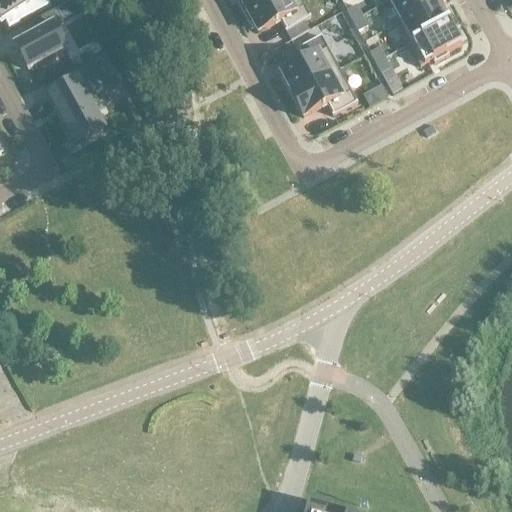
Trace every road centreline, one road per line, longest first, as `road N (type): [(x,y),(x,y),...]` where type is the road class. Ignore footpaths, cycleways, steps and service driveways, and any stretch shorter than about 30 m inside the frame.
road 1 (residential): [(209,0),(303,172),(507,59)]
road 2 (tertiary): [(0,449),(334,309)]
road 3 (tertiary): [(334,309),(511,184)]
road 4 (residential): [(334,309),(284,511)]
road 5 (residential): [(0,187),(42,162),(0,81)]
